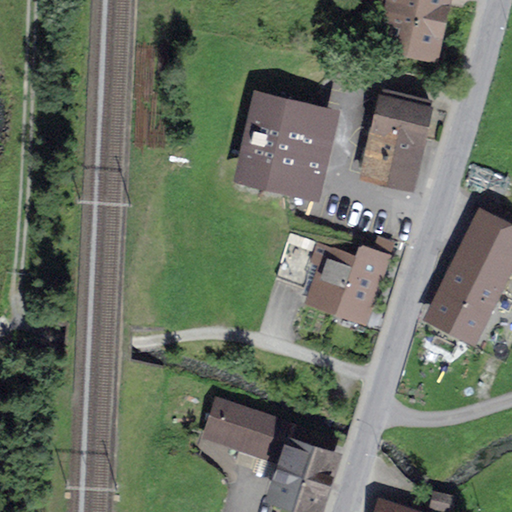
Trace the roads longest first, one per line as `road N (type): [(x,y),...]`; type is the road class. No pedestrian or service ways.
road 1 (tertiary): [(373,413),(493,0)]
road 2 (track): [(65,339),(132,345),(228,335),(383,380)]
road 3 (track): [(17,316),(35,0)]
road 4 (residential): [(373,413),(436,416),(511,399)]
